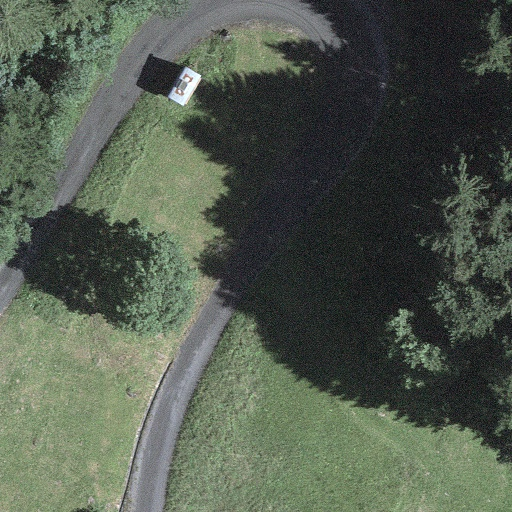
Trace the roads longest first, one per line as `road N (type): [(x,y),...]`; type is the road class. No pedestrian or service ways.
road 1 (unclassified): [(150,511),(159,436),(188,368),(234,285),(352,112),(354,68),(337,33),(300,0)]
road 2 (unclassified): [(207,0),(169,23),(126,76),(0,290)]
